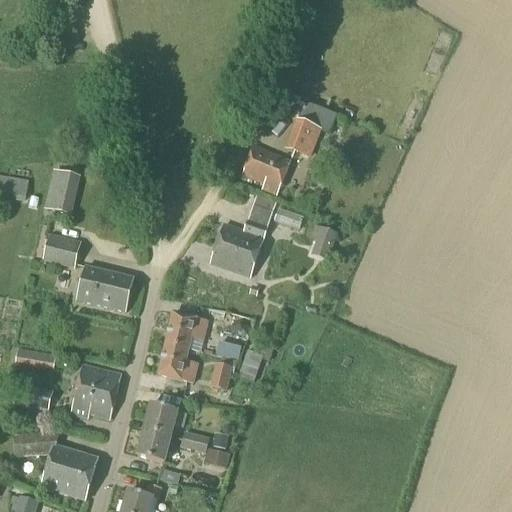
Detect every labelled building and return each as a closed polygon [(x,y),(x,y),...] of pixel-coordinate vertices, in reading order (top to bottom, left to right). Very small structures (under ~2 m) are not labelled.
[(255,96),(264,80),(255,75),(246,92),(255,96)] [(309,163),(320,133),(294,123),(283,153),(309,163)] [(277,198),(290,165),(253,150),(241,178),(263,187),(261,192),(277,198)] [(70,218),(79,180),(52,174),(43,212),(70,218)] [(0,200),(24,204),(27,183),(10,181),(10,180),(0,178),(0,200)] [(223,227),(210,267),(250,281),(263,241),(277,203),(257,195),(243,234),(223,227)] [(303,219),(278,210),(273,222),(299,232),(303,219)] [(320,230),(315,243),(333,249),(337,236),(320,230)] [(73,273),(80,245),(48,237),(41,265),(73,273)] [(126,315),(134,282),(84,270),(76,303),(126,315)] [(165,347),(188,352),(191,341),(202,343),(207,324),(172,316),(165,347)] [(233,325),(231,333),(237,339),(246,337),(248,328),(241,322),(233,325)] [(268,365),(273,350),(255,344),(252,355),(246,353),(237,380),(253,385),(261,363),(268,365)] [(186,363),(188,352),(165,347),(158,378),(192,386),(197,366),(186,363)] [(238,363),(241,351),(229,348),(226,360),(227,361),(238,363)] [(25,368),(27,353),(18,351),(15,366),(25,368)] [(348,371),(352,362),(345,359),(340,367),(348,371)] [(226,394),(228,385),(231,371),(220,368),(214,367),(209,390),(226,394)] [(110,423),(121,378),(82,368),(70,417),(88,422),(89,418),(110,423)] [(47,415),(52,393),(25,387),(20,409),(47,415)] [(143,433),(171,440),(178,414),(150,406),(143,433)] [(97,462),(55,449),(59,433),(12,433),(14,463),(50,461),(41,491),(84,504),(97,462)] [(164,466),(171,440),(143,433),(137,459),(164,466)] [(204,457),(208,441),(183,435),(179,451),(204,457)] [(229,440),(215,437),(212,450),(226,453),(229,440)] [(225,473),(229,458),(207,452),(203,467),(225,473)] [(122,511),(149,511),(153,501),(159,502),(161,492),(147,487),(144,497),(128,493),(122,511)] [(35,511),(38,505),(19,500),(15,511),(35,511)]
